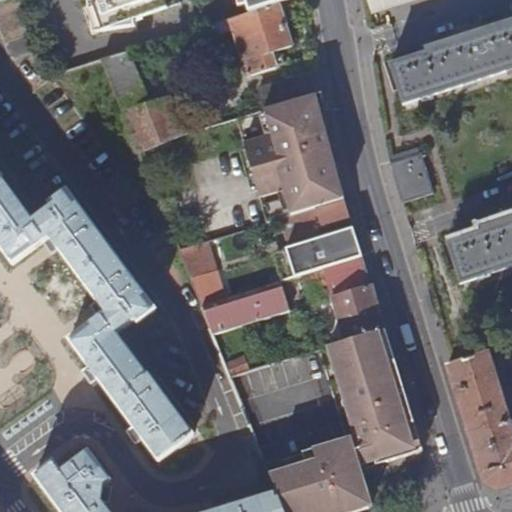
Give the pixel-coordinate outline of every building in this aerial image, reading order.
[(16,0),(0,0),(0,39),(15,83),(41,75),(24,25),(25,25),(16,0)] [(84,0),(97,33),(185,0),(184,0),(250,0),(255,11),(276,3),(286,0),(84,0)] [(367,0),(372,14),(414,0),(367,0)] [(278,6),(276,3),(255,11),(209,26),(213,37),(233,31),(236,43),(239,42),(250,76),(276,68),(271,53),(292,47),(284,25),(288,23),(282,5),(278,6)] [(466,43),(392,66),(404,105),(511,70),(511,28),(479,38),(477,33),(465,37),(466,43)] [(125,53),(101,62),(121,113),(146,105),(125,53)] [(321,93),(317,71),(310,72),(310,73),(258,90),(264,111),(321,93)] [(150,211),(95,74),(70,84),(125,221),(150,211)] [(323,122),(321,93),(264,111),(234,119),(264,225),(294,215),(299,213),(317,207),(343,199),(320,123),(323,122)] [(146,105),(121,113),(138,154),(181,136),(166,98),(146,105)] [(62,185),(6,110),(0,114),(0,145),(41,201),(62,185)] [(432,194),(420,155),(391,164),(403,203),(432,194)] [(0,179),(1,179),(0,178),(0,249),(12,266),(42,243),(53,258),(59,254),(93,299),(87,303),(98,318),(69,341),(85,363),(79,368),(90,383),(97,379),(134,428),(127,433),(138,448),(145,443),(159,461),(193,435),(149,377),(148,377),(116,335),(136,319),(138,323),(155,310),(65,191),(48,204),(51,207),(31,222),(0,179)] [(349,218),(343,199),(317,207),(323,226),(349,218)] [(511,224),(448,246),(461,284),(511,266),(511,224)] [(327,235),(337,264),(361,256),(352,227),(327,235)] [(337,264),(303,275),(308,291),(366,272),(361,256),(337,264)] [(303,275),(279,283),(284,299),(308,291),(303,275)] [(209,327),(213,337),(289,312),(284,299),(279,283),(201,308),(209,327)] [(383,328),(370,286),(332,297),(345,341),(383,328)] [(243,485),(269,475),(265,466),(249,426),(248,424),(241,407),(239,401),(230,379),(213,337),(209,327),(183,337),(243,485)] [(307,466),(270,478),(276,493),(283,511),(354,511),(371,507),(359,469),(420,449),(383,328),(345,341),(326,347),(354,437),(347,439),(302,453),(307,466)] [(0,407),(40,377),(4,329),(0,331),(0,407)] [(319,349),(347,439),(354,437),(326,347),(319,349)] [(499,491),(511,486),(511,429),(488,351),(472,357),(452,363),(447,365),(461,410),(485,484),(499,491)] [(4,410),(0,413),(0,448),(22,432),(4,410)] [(52,464),(35,476),(61,511),(283,511),(276,493),(254,500),(251,493),(190,511),(108,511),(100,501),(109,503),(111,488),(103,487),(109,482),(88,453),(60,474),(52,464)] [(269,475),(270,478),(307,466),(302,453),(265,466),(269,475)]
